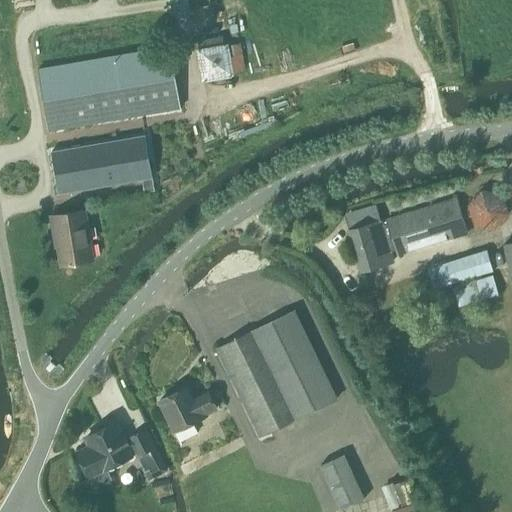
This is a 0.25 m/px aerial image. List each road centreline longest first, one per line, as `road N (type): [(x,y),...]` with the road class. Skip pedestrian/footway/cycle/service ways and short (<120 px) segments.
road 1 (unclassified): [(57,412),(157,280),(261,198),(377,151),(511,130)]
road 2 (unclassified): [(57,412),(25,366),(0,229)]
